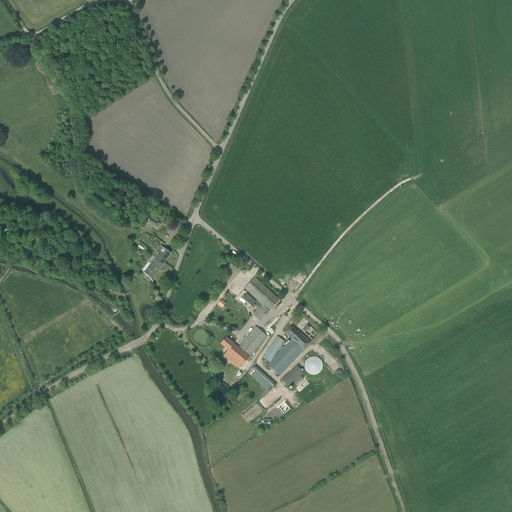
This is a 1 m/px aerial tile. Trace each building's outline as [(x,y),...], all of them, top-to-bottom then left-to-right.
[(147,222),(155,227),(158,222),(149,217),(147,222)] [(154,259),(150,264),(147,263),(141,271),(151,279),(171,253),(161,245),(152,257),(154,259)] [(131,282),(138,276),(136,273),(129,279),(131,282)] [(269,311),(276,304),(279,300),(254,277),(244,288),(261,303),(269,311)] [(239,300),(241,297),(243,295),(245,292),(243,290),(237,298),(239,300)] [(255,302),(246,293),(242,298),(251,306),(255,302)] [(269,311),(261,303),(253,312),(254,313),(253,314),(260,321),(269,311)] [(306,332),(310,327),(307,324),(302,330),(306,332)] [(281,350),(273,359),(284,341),(277,337),(263,358),(269,362),(267,364),(279,376),(293,361),(293,360),(300,353),(302,350),(303,350),(307,346),(310,342),(298,331),(297,332),(291,326),(286,332),(289,336),(291,338),(290,339),(291,339),(284,347),(283,347),(280,349),(281,350)] [(249,357),(248,356),(249,355),(250,356),(266,336),(255,327),(239,346),(242,349),(241,350),(233,343),(226,337),(221,343),(228,350),(222,356),(238,370),(249,357)] [(315,357),(314,357),(312,357),(311,357),(309,358),(308,359),(306,360),(305,361),(305,363),(304,364),(304,366),(304,368),(305,370),(306,371),(307,372),(308,373),(310,374),(311,375),(313,375),(315,375),(317,374),(318,374),(320,373),(321,371),(322,369),(322,368),(322,366),(322,364),(321,362),(320,360),(319,359),(318,358),(317,357),(315,357)] [(254,366),(248,373),(248,374),(250,376),(257,368),(254,366)] [(297,366),(282,379),(287,385),(303,372),(297,366)] [(275,385),(273,383),(266,390),(269,392),(275,385)] [(276,400),(281,395),(274,388),(269,393),(276,400)]
